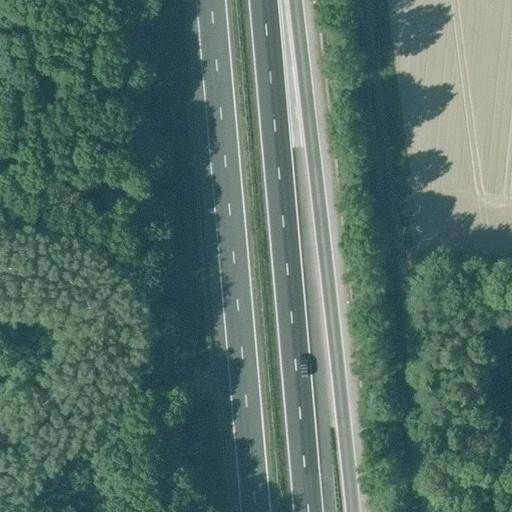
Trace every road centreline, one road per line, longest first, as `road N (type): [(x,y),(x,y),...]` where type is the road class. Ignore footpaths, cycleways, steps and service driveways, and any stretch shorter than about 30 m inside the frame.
road 1 (motorway): [(352,511),(294,0)]
road 2 (motorway): [(210,0),(255,511)]
road 3 (motorway): [(307,511),(262,0)]
